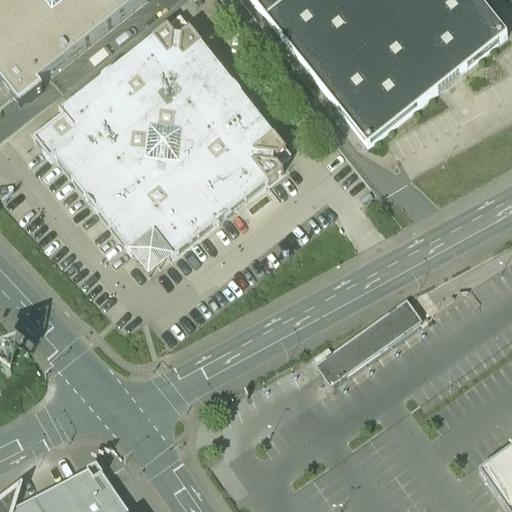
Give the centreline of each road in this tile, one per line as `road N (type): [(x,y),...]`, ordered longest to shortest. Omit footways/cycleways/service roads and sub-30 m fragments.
road 1 (unclassified): [(511,213),(188,389),(123,410)]
road 2 (unclassified): [(0,273),(123,410)]
road 3 (unclassified): [(123,410),(53,430),(0,459)]
road 4 (unclassified): [(123,410),(199,511)]
